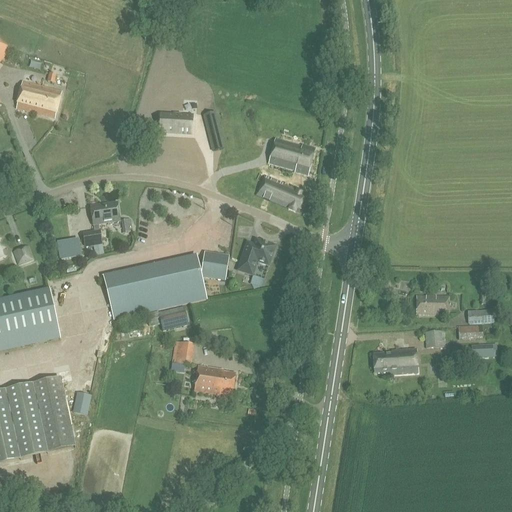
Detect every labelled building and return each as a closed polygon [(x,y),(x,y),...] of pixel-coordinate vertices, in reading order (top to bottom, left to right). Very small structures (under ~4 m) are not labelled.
[(0,62),(0,63),(11,49),(0,40),(0,62)] [(55,84),(57,76),(50,74),(48,82),(55,84)] [(55,120),(62,93),(24,83),(17,109),(55,120)] [(178,137),(191,138),(192,120),(181,119),(181,117),(175,117),(174,119),(163,118),(162,136),(175,137),(176,136),(178,136),(178,137)] [(219,128),(208,131),(210,139),(221,136),(219,128)] [(248,136),(247,144),(267,146),(268,138),(248,136)] [(308,177),(316,150),(303,146),(302,148),(276,140),(269,164),(296,172),(295,173),(308,177)] [(165,141),(164,157),(196,158),(197,141),(165,141)] [(257,196),(300,213),(307,196),(303,195),(304,192),(296,188),(294,192),(263,180),(257,196)] [(94,226),(121,222),(118,204),(91,208),(94,226)] [(125,231),(134,230),(133,217),(124,218),(125,231)] [(86,247),(93,246),(102,244),(100,232),(84,234),(86,247)] [(269,267),(276,248),(257,241),(255,246),(248,244),(238,272),(253,277),(258,263),(269,267)] [(18,266),(35,260),(30,247),(13,253),(18,266)] [(229,258),(205,254),(202,277),(222,280),(223,274),(227,275),(229,258)] [(207,301),(196,255),(102,275),(113,320),(207,301)] [(26,266),(28,277),(40,274),(38,263),(26,266)] [(0,353),(60,340),(48,287),(0,298),(0,353)] [(444,316),(450,316),(450,298),(417,298),(417,317),(438,316),(438,313),(444,313),(444,316)] [(164,334),(188,327),(184,308),(159,314),(158,313),(146,316),(150,329),(162,326),(164,334)] [(469,326),(494,325),(493,312),(468,313),(469,326)] [(459,342),(483,341),(483,327),(459,328),(459,342)] [(426,350),(445,349),(444,333),(425,334),(426,350)] [(195,345),(179,343),(174,342),(173,348),(178,348),(175,365),(191,367),(195,345)] [(492,347),(473,348),(473,359),(492,359),(492,347)] [(390,376),(418,374),(417,351),(396,352),(397,354),(373,356),(375,375),(390,374),(390,376)] [(224,372),(199,368),(195,394),(220,397),(220,396),(233,398),(236,376),(224,374),(224,372)] [(62,371),(64,384),(75,383),(73,369),(62,371)] [(0,393),(0,465),(76,449),(61,380),(0,393)] [(77,394),(73,414),(88,417),(92,398),(77,394)]
